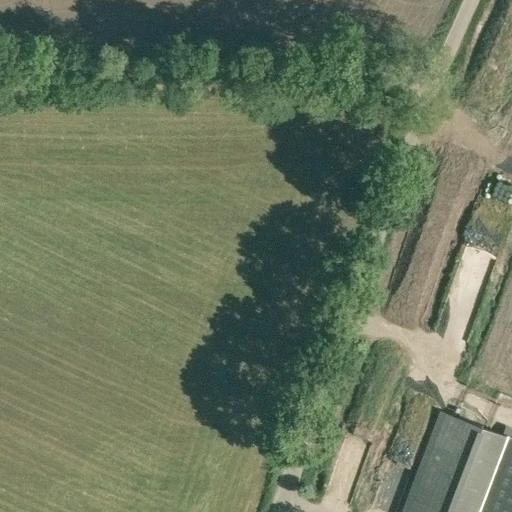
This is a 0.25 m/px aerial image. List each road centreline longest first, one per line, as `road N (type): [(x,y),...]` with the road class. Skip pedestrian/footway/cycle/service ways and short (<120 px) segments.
road 1 (unclassified): [(279,511),(435,78)]
road 2 (unclassified): [(0,62),(383,69),(435,78)]
